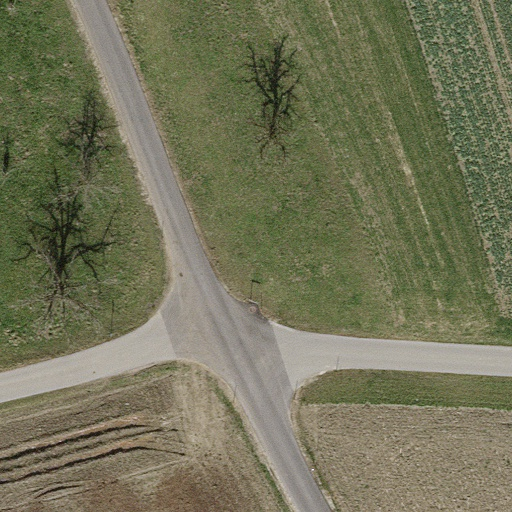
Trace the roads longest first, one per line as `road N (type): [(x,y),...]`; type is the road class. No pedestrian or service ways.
road 1 (residential): [(88,0),(221,328),(317,511)]
road 2 (track): [(230,346),(511,361)]
road 3 (track): [(0,387),(221,328)]
